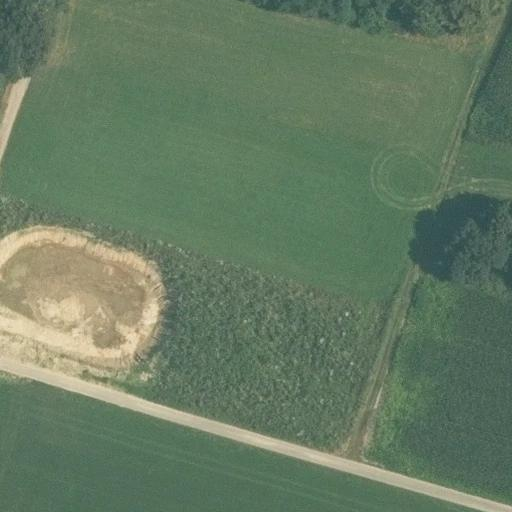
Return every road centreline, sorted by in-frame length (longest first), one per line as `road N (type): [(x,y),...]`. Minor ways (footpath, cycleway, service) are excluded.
road 1 (track): [(0,364),(504,511)]
road 2 (track): [(511,4),(344,465)]
road 3 (track): [(0,131),(39,0)]
